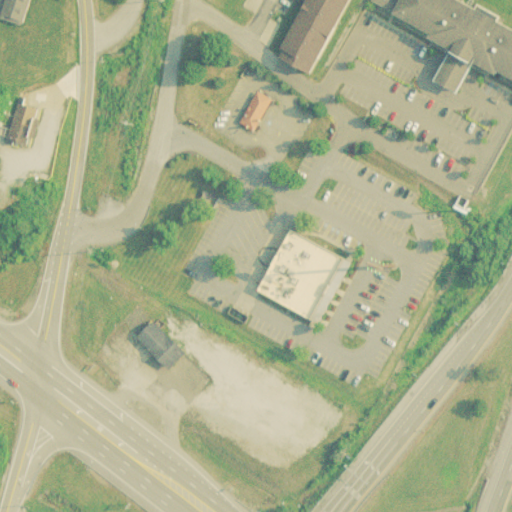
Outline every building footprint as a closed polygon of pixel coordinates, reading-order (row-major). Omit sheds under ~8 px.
[(5,0),(1,19),(26,25),(30,0),(5,0)] [(351,0),(312,75),(281,57),(285,50),(281,48),(307,0),(351,0)] [(461,0),(511,27),(511,79),(478,63),(473,72),(460,93),(434,80),(447,58),(453,49),(430,38),(433,34),(370,0),(461,0)] [(256,91),(273,100),(264,115),(255,131),(239,122),(256,91)] [(37,110),(17,104),(7,140),(27,146),(37,110)] [(291,229),(349,262),(341,278),(319,322),(260,289),(291,229)] [(186,353),(154,322),(138,338),(169,370),(186,353)]
